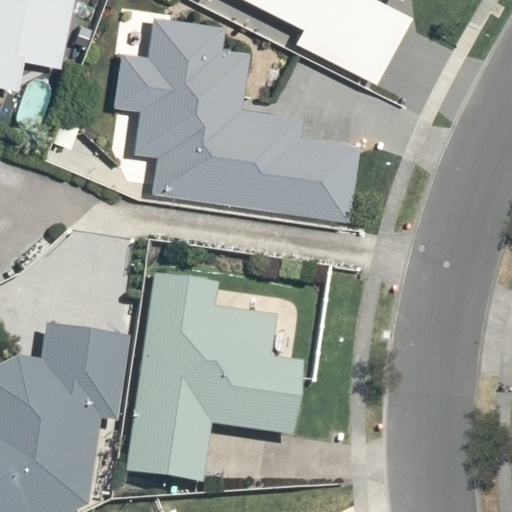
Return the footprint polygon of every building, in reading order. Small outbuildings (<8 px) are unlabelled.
[(0,0),(0,85),(20,89),(24,62),(70,69),(79,0),(0,0)] [(202,0),(216,6),(219,0),(230,0),(304,33),(297,50),(380,88),(414,13),(406,9),(410,0),(202,0)] [(161,194),(349,220),(358,149),(300,141),(302,122),(246,114),(253,64),(221,59),(224,33),(160,24),(155,60),(127,56),(120,110),(142,113),(136,158),(166,162),(161,194)] [(206,484),(216,425),(294,432),(306,360),(276,354),(281,321),(217,310),(220,294),(161,284),(129,470),(206,484)] [(0,511),(70,511),(93,502),(106,417),(124,419),(130,342),(53,328),(49,362),(25,364),(0,376),(0,511)]
